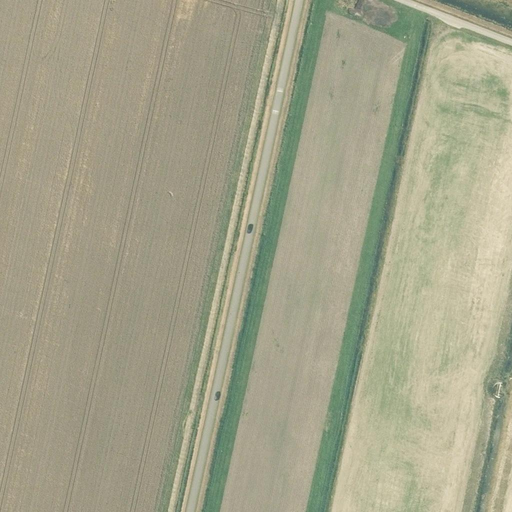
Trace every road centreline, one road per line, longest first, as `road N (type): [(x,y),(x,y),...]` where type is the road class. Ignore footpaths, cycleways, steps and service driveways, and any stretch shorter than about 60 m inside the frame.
road 1 (unclassified): [(190,511),(299,0)]
road 2 (unclassified): [(511,44),(399,0)]
